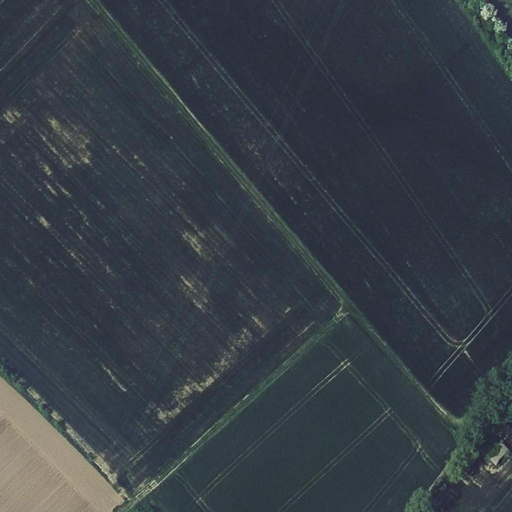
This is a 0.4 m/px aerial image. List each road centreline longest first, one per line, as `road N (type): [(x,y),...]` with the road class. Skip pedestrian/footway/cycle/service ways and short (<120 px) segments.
road 1 (track): [(95,0),(469,450)]
road 2 (track): [(348,305),(122,511)]
